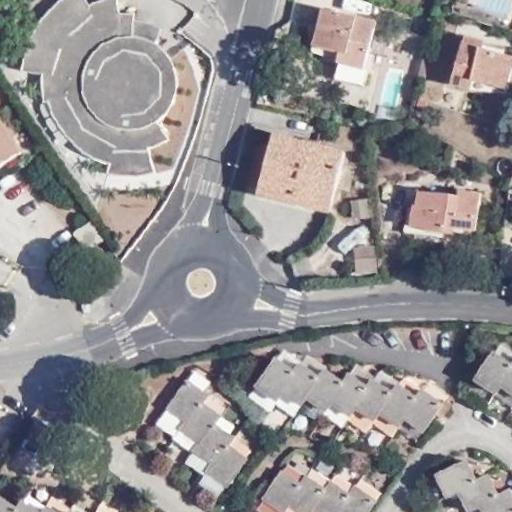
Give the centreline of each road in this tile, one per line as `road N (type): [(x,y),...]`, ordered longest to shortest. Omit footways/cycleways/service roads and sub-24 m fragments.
road 1 (residential): [(290,315),(387,303),(511,307)]
road 2 (residential): [(264,0),(215,160)]
